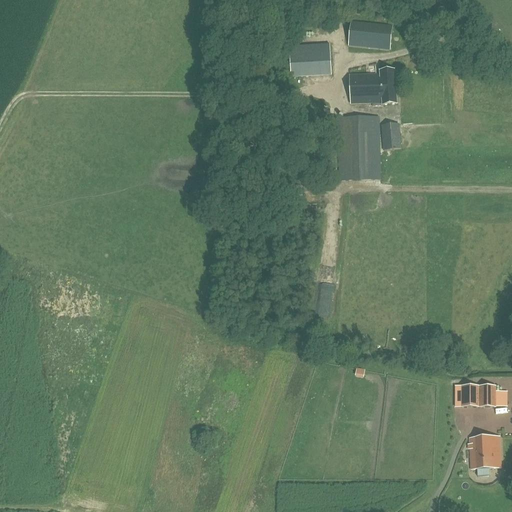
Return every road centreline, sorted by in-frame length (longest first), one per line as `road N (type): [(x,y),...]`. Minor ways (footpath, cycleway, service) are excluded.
road 1 (track): [(511,189),(340,188),(330,240)]
road 2 (unclassified): [(408,0),(449,46),(511,61)]
